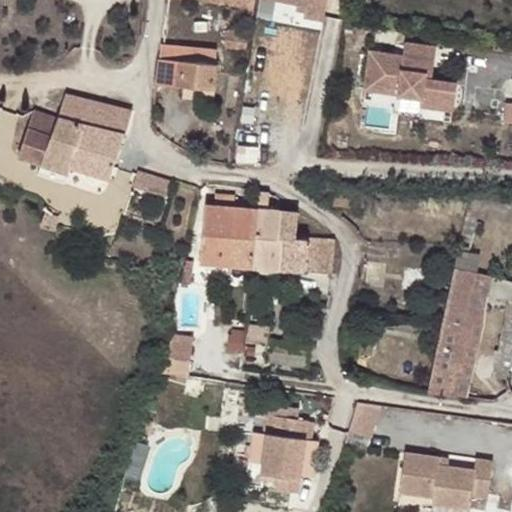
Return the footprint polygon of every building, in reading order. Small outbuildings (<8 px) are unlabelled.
[(250,9),(251,0),(185,0),(227,6),(250,9)] [(271,0),(271,1),(297,5),(305,6),(304,12),(303,17),(323,20),(325,0),(271,0)] [(247,26),(250,9),(227,6),(224,22),(247,26)] [(244,50),(246,33),(225,30),(223,47),(244,50)] [(214,63),(195,61),(196,48),(159,43),(154,83),(182,86),(212,89),(214,63)] [(431,50),(400,46),(398,59),(365,54),(360,93),(393,97),(393,99),(417,102),(416,109),(449,113),(452,85),(427,82),(431,50)] [(210,101),(212,89),(182,86),(181,98),(210,101)] [(34,110),(20,159),(43,165),(69,172),(70,167),(109,178),(128,110),(66,93),(58,116),(34,110)] [(66,183),(69,172),(43,165),(40,176),(66,183)] [(162,196),(167,180),(137,170),(132,186),(162,196)] [(318,186),(316,199),(331,201),(333,187),(318,186)] [(468,202),(488,205),(490,193),(471,190),(468,202)] [(278,233),(279,209),(266,209),(267,192),(257,191),(256,208),(251,266),(282,268),(284,235),(278,233)] [(458,248),(454,268),(474,273),(479,253),(473,252),(481,217),(511,222),(511,195),(490,193),(488,205),(468,202),(458,248)] [(251,266),(256,208),(232,206),(233,196),(214,194),(213,206),(204,205),(200,262),(251,266)] [(294,235),(296,211),(279,209),(278,233),(284,235),(282,268),(330,271),(333,238),(294,235)] [(45,211),(40,226),(54,231),(59,216),(45,211)] [(448,395),(470,293),(474,273),(454,268),(445,309),(428,392),(448,395)] [(470,293),(481,296),(486,276),(474,273),(470,293)] [(511,282),(486,276),(481,296),(487,298),(508,303),(506,314),(494,376),(505,379),(511,342),(511,282)] [(506,314),(508,303),(487,298),(485,308),(506,314)] [(189,373),(193,333),(170,330),(166,370),(189,373)] [(306,366),(308,345),(271,340),(268,360),(306,366)] [(375,433),(384,401),(362,399),(354,427),(375,433)] [(302,493),(307,457),(309,439),(312,420),(280,416),(277,435),(272,435),(266,479),(282,481),(281,490),(302,493)] [(309,439),(307,457),(315,458),(318,440),(309,439)] [(439,468),(440,460),(408,456),(404,499),(436,502),(435,508),(469,511),(489,511),(494,462),(477,460),(476,472),(449,469),(439,468)] [(450,461),(440,460),(439,468),(449,469),(450,461)]
